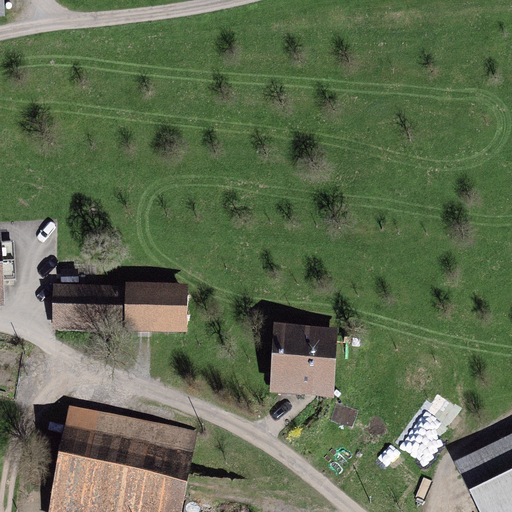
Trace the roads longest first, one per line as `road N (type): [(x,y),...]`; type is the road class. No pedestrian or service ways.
road 1 (track): [(0,324),(23,327),(298,457),(355,511)]
road 2 (track): [(222,0),(161,15),(0,32)]
